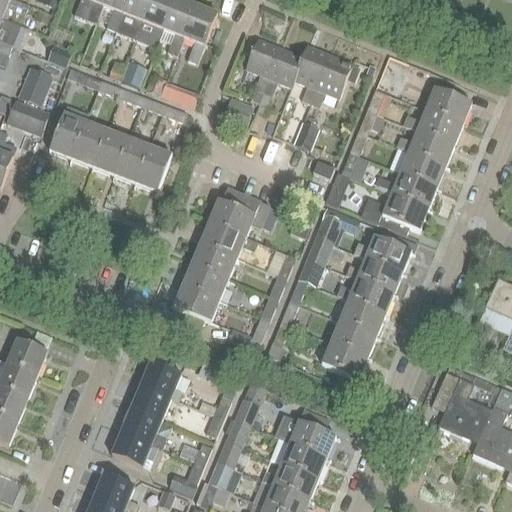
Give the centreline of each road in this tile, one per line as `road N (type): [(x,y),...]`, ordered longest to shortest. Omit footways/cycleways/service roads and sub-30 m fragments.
road 1 (residential): [(57,511),(122,363),(124,323),(0,267)]
road 2 (residential): [(361,485),(467,224)]
road 3 (residential): [(511,51),(382,0)]
